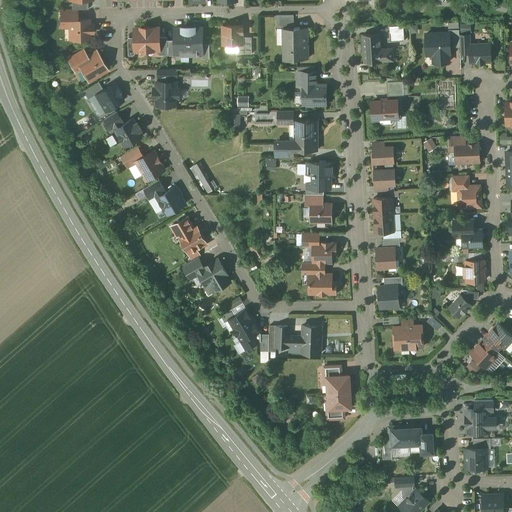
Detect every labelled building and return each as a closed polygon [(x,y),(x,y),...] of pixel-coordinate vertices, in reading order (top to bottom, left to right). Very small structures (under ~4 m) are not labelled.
[(290,16),(275,17),(275,29),(280,29),(290,28),(290,16)] [(89,24),(89,19),(69,20),(69,32),(72,32),(73,42),(81,41),(81,39),(89,39),(89,33),(93,33),(92,24),(89,24)] [(242,23),(218,24),(218,46),(243,45),(242,23)] [(147,50),(146,27),(140,27),(140,28),(134,28),(134,50),(147,50)] [(160,50),(159,28),(153,28),(152,27),(146,27),(147,50),(160,50)] [(203,28),(188,29),(189,52),(198,52),(198,56),(204,56),(203,28)] [(290,28),(280,29),(280,60),(305,60),(305,28),(290,28)] [(401,28),(387,28),(388,41),(402,41),(401,28)] [(189,52),(188,29),(173,29),(174,56),(181,56),(180,52),(189,52)] [(448,30),(448,33),(449,33),(450,47),(460,47),(459,35),(459,29),(448,30)] [(425,34),(426,54),(433,54),(433,62),(449,61),(449,54),(450,54),(450,47),(449,33),(448,33),(425,34)] [(470,35),(459,35),(460,47),(460,53),(470,53),(470,45),(470,35)] [(376,36),(360,37),(362,64),(390,62),(389,49),(377,50),(376,36)] [(511,37),(503,38),(504,69),(511,68),(511,37)] [(470,53),(470,62),(476,61),(476,63),(484,63),(484,61),(490,61),(490,44),(470,45),(470,53)] [(96,52),(78,62),(84,72),(85,71),(87,75),(86,76),(88,80),(106,70),(96,52)] [(312,67),(292,68),(293,106),(327,106),(325,84),(312,85),(312,67)] [(176,69),(158,69),(158,78),(160,78),(171,78),(176,78),(176,69)] [(207,77),(191,78),(191,87),(208,86),(207,77)] [(171,78),(160,78),(160,81),(156,81),(156,87),(154,87),(154,98),(156,98),(156,105),(176,105),(176,98),(178,98),(178,88),(171,88),(171,78)] [(400,82),(384,83),(384,96),(401,96),(400,82)] [(113,84),(95,94),(105,111),(123,101),(120,96),(121,95),(117,88),(116,89),(113,84)] [(236,95),(234,106),(245,107),(247,96),(236,95)] [(511,128),(511,98),(500,99),(501,128),(511,128)] [(395,100),(368,102),(369,122),(396,121),(395,100)] [(291,139),(268,140),(268,161),(295,160),(295,154),(313,153),(312,118),(293,119),(293,112),(270,113),(270,126),(291,125),(291,139)] [(132,119),(123,124),(122,122),(114,127),(125,146),(128,144),(128,145),(133,142),(133,141),(142,135),(132,119)] [(466,136),(446,136),(447,164),(480,164),(479,141),(466,142),(466,136)] [(422,142),(426,150),(435,146),(431,138),(422,142)] [(396,140),(366,143),(368,165),(398,163),(396,140)] [(132,157),(140,153),(136,146),(128,150),(132,157)] [(511,148),(503,149),(505,187),(511,186),(511,148)] [(151,152),(137,160),(140,166),(139,167),(147,180),(152,177),(165,169),(161,163),(161,162),(157,156),(157,157),(153,150),(151,152)] [(325,159),(300,159),(300,189),(326,189),(325,159)] [(217,185),(212,179),(210,181),(195,162),(187,169),(206,193),(217,185)] [(398,166),(368,168),(370,192),(399,190),(398,166)] [(467,176),(450,176),(451,192),(457,192),(458,207),(478,207),(478,185),(468,186),(467,176)] [(175,186),(165,192),(163,190),(156,194),(167,214),(169,213),(170,213),(176,210),(177,209),(185,203),(175,186)] [(367,194),(368,213),(392,212),(391,193),(367,194)] [(330,194),(303,195),(304,224),(331,223),(330,194)] [(368,213),(369,231),(393,230),(392,212),(368,213)] [(470,222),(452,223),(453,237),(459,237),(460,248),(478,247),(477,231),(471,232),(470,222)] [(192,226),(178,234),(183,242),(189,253),(206,243),(197,227),(193,229),(192,226)] [(305,248),(305,262),(324,262),(334,262),(334,239),(322,239),(322,230),(296,230),(297,248),(305,248)] [(398,242),(370,244),(372,272),(400,270),(398,242)] [(218,258),(208,264),(197,270),(206,285),(204,286),(209,294),(209,293),(216,290),(223,285),(222,283),(229,279),(226,274),(227,274),(218,258)] [(483,258),(459,259),(460,285),(484,284),(483,258)] [(325,272),(324,262),(305,262),(296,263),(296,275),(302,275),(302,295),(336,295),(336,272),(325,272)] [(402,285),(373,287),(375,315),(403,313),(402,285)] [(458,291),(439,312),(452,324),(471,303),(458,291)] [(244,303),(220,317),(238,345),(261,331),(244,303)] [(397,317),(380,318),(381,327),(397,326),(397,317)] [(511,334),(494,319),(479,336),(499,354),(511,339),(511,334)] [(323,324),(295,323),(294,331),(283,331),(283,323),(265,323),(264,353),(276,354),(277,348),(287,348),(287,356),(322,357),(323,324)] [(419,324),(400,326),(403,354),(422,353),(419,324)] [(397,326),(386,327),(389,356),(403,354),(400,326),(397,326)] [(479,336),(464,353),(484,370),(499,354),(479,336)] [(320,394),(349,392),(348,373),(340,373),(340,364),(318,365),(320,394)] [(349,392),(320,394),(322,422),(345,420),(345,411),(350,410),(349,392)] [(469,408),(460,408),(460,438),(480,438),(480,432),(494,432),(494,400),(469,400),(469,408)] [(422,445),(421,424),(404,425),(405,447),(422,445)] [(405,447),(404,425),(388,426),(390,447),(405,447)] [(488,446),(461,447),(462,470),(489,470),(488,446)] [(413,476),(395,477),(396,487),(401,487),(413,486),(414,486),(413,476)] [(406,511),(409,510),(411,511),(417,511),(429,500),(417,488),(415,490),(413,488),(413,486),(401,487),(402,497),(405,500),(399,505),(406,511)] [(499,511),(499,508),(499,497),(479,497),(479,511),(499,511)]
